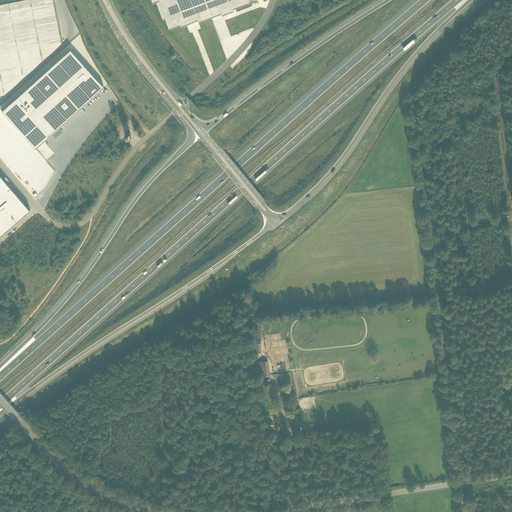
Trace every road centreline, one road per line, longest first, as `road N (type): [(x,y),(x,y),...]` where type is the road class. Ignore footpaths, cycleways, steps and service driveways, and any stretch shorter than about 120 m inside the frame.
road 1 (motorway): [(0,405),(457,0)]
road 2 (motorway): [(424,0),(0,376)]
road 3 (track): [(411,88),(465,511)]
road 4 (motorway): [(0,410),(274,223)]
road 5 (motorway): [(199,134),(144,187),(74,288),(0,366)]
road 6 (motorway): [(274,223),(322,181),(421,46),(470,0)]
road 7 (unclassified): [(272,511),(511,473)]
road 8 (unclassified): [(0,161),(53,222),(70,225),(85,221),(159,124)]
road 9 (motorway): [(389,0),(203,131)]
road 10 (unclassified): [(151,511),(73,475),(0,400)]
road 11 (primary): [(100,0),(199,134)]
road 12 (primary): [(203,131),(109,0)]
road 13 (track): [(0,345),(64,269),(85,221)]
road 14 (track): [(72,0),(159,124)]
road 15 (unknown): [(0,99),(53,54),(40,0)]
